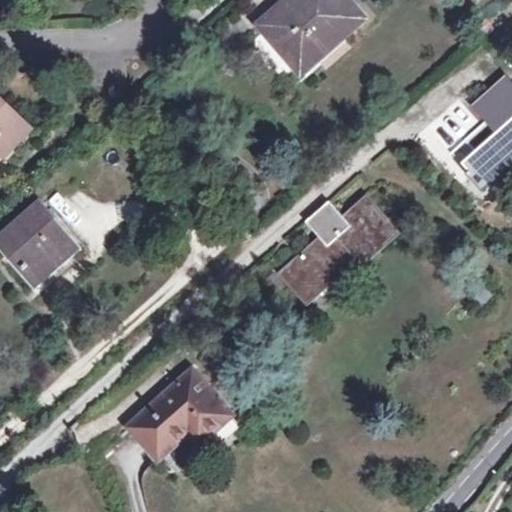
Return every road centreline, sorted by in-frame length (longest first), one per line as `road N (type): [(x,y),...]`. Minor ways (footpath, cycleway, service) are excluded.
road 1 (residential): [(0,466),(477,62)]
road 2 (residential): [(0,43),(118,41),(168,30),(217,0)]
